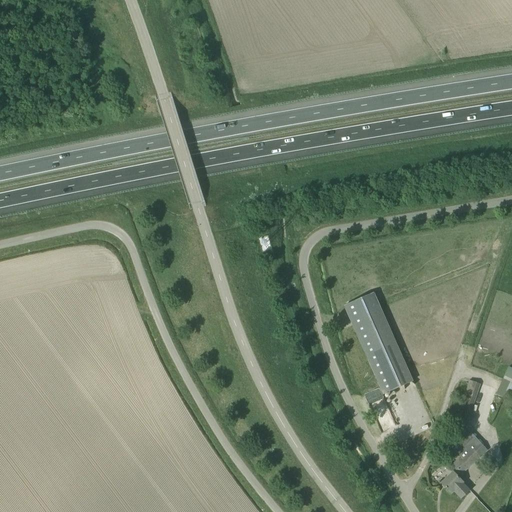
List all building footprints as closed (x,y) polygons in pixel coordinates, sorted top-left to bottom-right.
[(373,293),(344,306),(384,395),(412,382),(373,293)] [(511,367),(510,366),(498,395),(507,398),(508,394),(511,395),(511,367)] [(469,380),(451,438),(462,442),(480,384),(469,380)] [(380,388),(366,394),(373,411),(379,408),(381,414),(389,411),(380,388)] [(480,456),(472,447),(449,468),(452,472),(441,483),(451,494),(454,492),(461,499),(469,491),(463,484),(463,483),(458,478),(480,456)]
